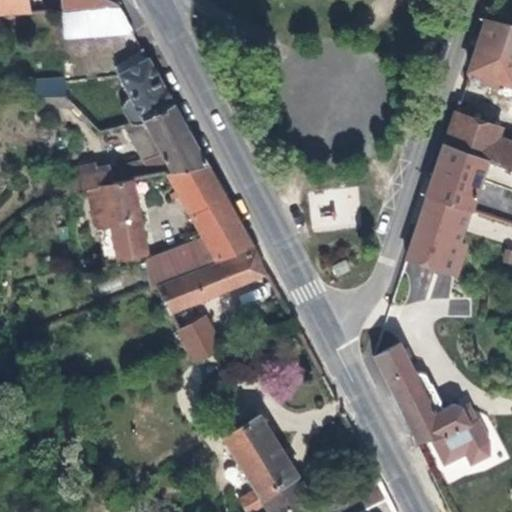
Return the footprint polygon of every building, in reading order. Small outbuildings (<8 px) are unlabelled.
[(0,0),(0,11),(28,9),(26,0),(0,0)] [(90,0),(62,0),(63,9),(86,7),(91,7),(90,0)] [(508,87),(511,76),(511,5),(491,0),(489,0),(482,21),(465,71),(508,87)] [(116,6),(114,5),(91,7),(86,7),(89,32),(129,31),(116,6)] [(128,123),(141,120),(170,107),(144,59),(115,75),(127,96),(124,98),(121,110),(128,123)] [(63,94),(63,75),(28,77),(29,96),(63,94)] [(138,177),(202,166),(170,107),(141,120),(159,154),(139,160),(141,168),(136,170),(138,177)] [(442,144),(511,168),(511,147),(496,142),(501,130),(452,113),(442,144)] [(511,168),(442,144),(424,197),(434,200),(462,210),(466,211),(468,211),(479,180),(511,190),(511,168)] [(90,163),(69,169),(73,190),(107,183),(103,164),(91,168),(90,163)] [(208,263),(247,248),(202,166),(160,173),(195,238),(208,263)] [(125,179),(73,190),(67,191),(75,228),(80,227),(75,197),(84,196),(89,223),(92,224),(95,225),(105,223),(109,249),(105,250),(106,257),(111,256),(112,260),(139,253),(125,179)] [(307,195),(313,232),(341,227),(335,190),(307,195)] [(462,210),(434,200),(424,228),(453,238),(462,210)] [(468,211),(466,211),(464,217),(475,221),(477,214),(468,211)] [(208,263),(195,238),(138,258),(149,287),(156,289),(210,267),(208,263)] [(261,272),(248,251),(210,267),(156,289),(167,314),(261,272)] [(192,363),(219,349),(203,318),(176,332),(192,363)] [(428,438),(465,427),(460,415),(450,410),(439,414),(424,381),(417,384),(400,346),(371,359),(413,442),(428,438)] [(269,511),(282,511),(310,495),(257,415),(221,438),(256,491),(240,502),(246,511),(257,511),(266,507),(269,511)] [(474,426),(466,430),(465,427),(428,438),(439,461),(462,451),(468,464),(481,458),(482,446),(474,426)]
